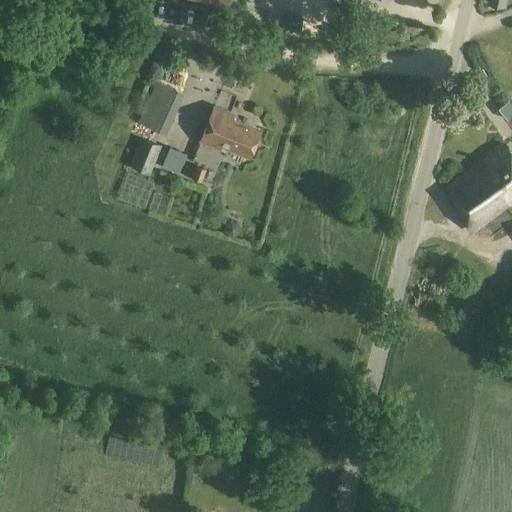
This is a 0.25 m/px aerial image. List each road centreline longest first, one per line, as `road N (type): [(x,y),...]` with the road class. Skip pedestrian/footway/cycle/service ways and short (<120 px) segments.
road 1 (tertiary): [(347,511),(469,0)]
road 2 (track): [(48,0),(305,59),(452,68)]
